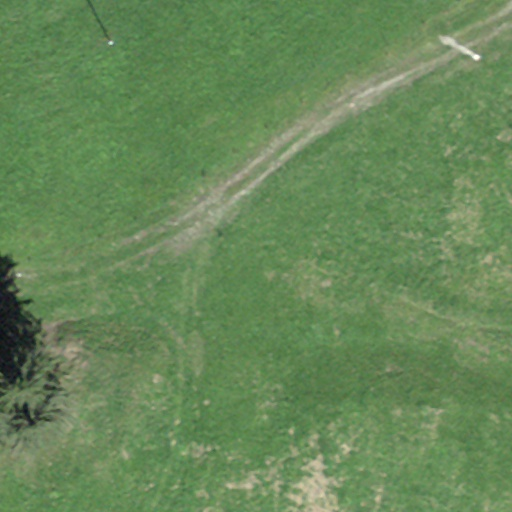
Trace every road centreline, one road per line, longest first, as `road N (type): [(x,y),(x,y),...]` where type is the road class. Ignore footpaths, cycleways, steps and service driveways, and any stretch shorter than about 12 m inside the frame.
road 1 (track): [(511,20),(325,117),(197,230)]
road 2 (track): [(197,230),(26,300),(0,296)]
